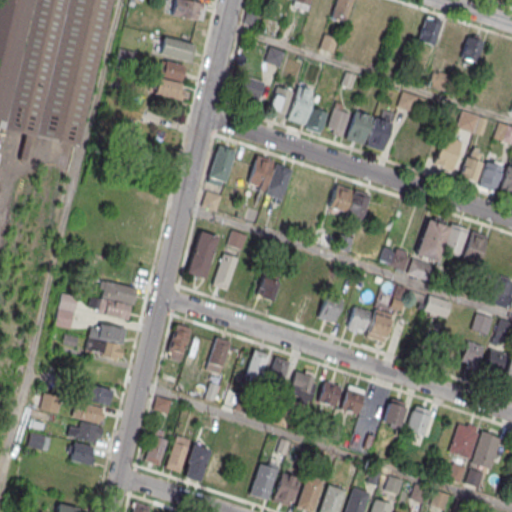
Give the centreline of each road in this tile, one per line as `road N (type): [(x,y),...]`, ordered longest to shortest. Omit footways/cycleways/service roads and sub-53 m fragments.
road 1 (residential): [(159,296),(511,412)]
road 2 (residential): [(184,190),(109,511)]
road 3 (residential): [(511,218),(202,115)]
road 4 (residential): [(229,0),(184,190)]
